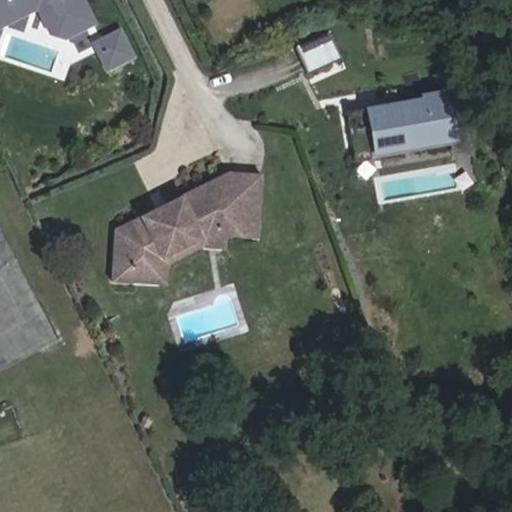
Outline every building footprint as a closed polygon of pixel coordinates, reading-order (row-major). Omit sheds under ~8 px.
[(0,0),(0,8),(9,4),(13,12),(36,0),(41,8),(57,0),(58,0),(64,9),(81,0),(0,0)] [(58,0),(57,0),(41,8),(49,26),(64,30),(91,16),(83,0),(81,0),(64,9),(58,0)] [(9,4),(0,8),(0,18),(13,12),(9,4)] [(118,25),(101,34),(106,44),(99,48),(106,62),(130,50),(118,25)] [(336,56),(324,29),(290,44),(302,72),(336,56)] [(101,34),(93,38),(99,48),(106,44),(101,34)] [(447,135),(439,90),(417,94),(418,100),(363,110),(361,104),(341,107),(345,132),(366,129),(369,148),(447,135)] [(257,238),(261,175),(227,173),(184,195),(114,229),(111,282),(159,285),(161,260),(198,242),(199,230),(226,231),(226,237),(257,238)] [(199,230),(198,242),(161,260),(159,285),(167,286),(168,265),(201,248),(225,250),(226,237),(226,231),(199,230)]
